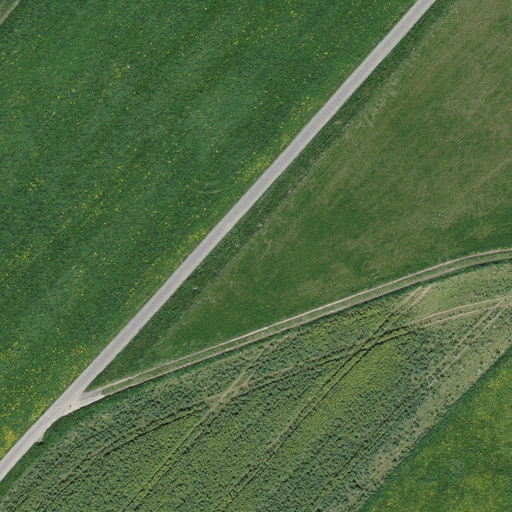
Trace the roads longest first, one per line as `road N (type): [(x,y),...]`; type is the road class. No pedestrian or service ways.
road 1 (unclassified): [(426,0),(0,471)]
road 2 (track): [(511,253),(395,283),(60,405)]
